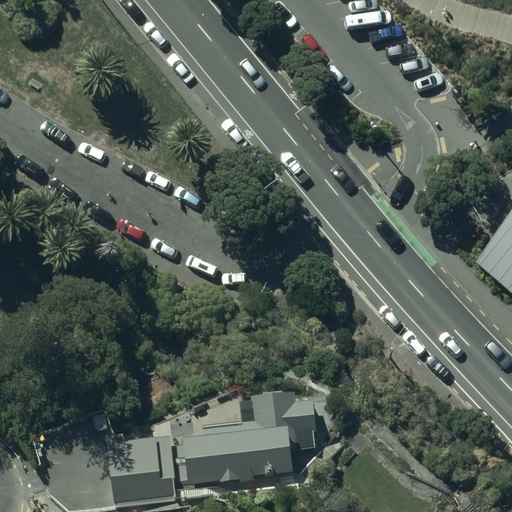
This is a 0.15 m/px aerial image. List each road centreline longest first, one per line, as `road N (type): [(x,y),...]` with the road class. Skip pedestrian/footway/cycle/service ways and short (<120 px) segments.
road 1 (residential): [(0,121),(173,227),(226,250),(253,256),(340,198)]
road 2 (secondary): [(177,0),(340,198)]
road 3 (secondary): [(340,198),(511,389)]
